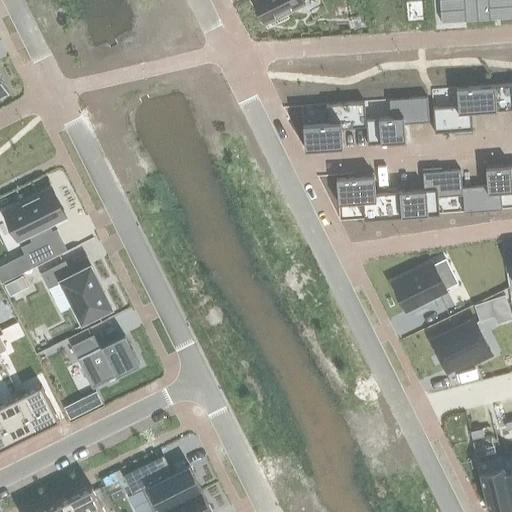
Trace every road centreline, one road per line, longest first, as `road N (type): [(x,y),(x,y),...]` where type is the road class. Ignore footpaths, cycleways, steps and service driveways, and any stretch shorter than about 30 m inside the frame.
road 1 (residential): [(202,378),(10,0)]
road 2 (residential): [(197,0),(319,257)]
road 3 (residential): [(319,257),(446,511)]
road 4 (residential): [(202,378),(0,480)]
road 5 (residential): [(319,257),(511,225)]
road 6 (residential): [(265,511),(202,378)]
